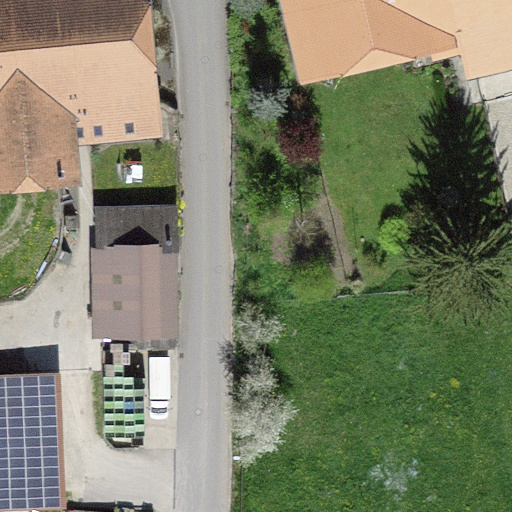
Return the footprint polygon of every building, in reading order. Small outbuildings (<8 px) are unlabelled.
[(0,0),(0,184),(49,181),(47,139),(143,131),(131,0),(0,0)] [(511,0),(278,0),(299,87),(458,50),(465,81),(511,70),(511,0)] [(106,336),(176,337),(177,212),(99,212),(99,248),(106,248),(106,336)] [(112,407),(124,411),(113,415),(108,422),(110,440),(119,446),(128,447),(137,441),(142,433),(138,418),(124,411),(135,406),(140,395),(136,381),(123,375),(137,365),(138,350),(130,342),(119,340),(109,345),(104,355),(108,369),(122,375),(108,383),(107,400),(112,407)] [(0,373),(0,501),(48,500),(48,373),(0,373)]
